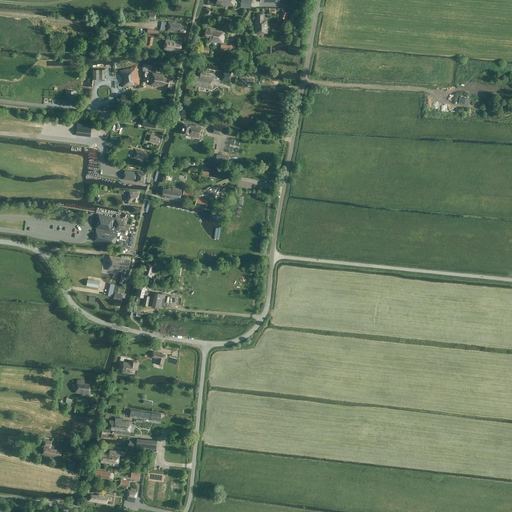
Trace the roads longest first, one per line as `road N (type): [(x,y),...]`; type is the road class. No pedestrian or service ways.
road 1 (unclassified): [(271,256),(318,0)]
road 2 (unclassified): [(511,280),(271,256)]
road 3 (unclassified): [(205,343),(84,314),(44,257)]
road 4 (unclassified): [(185,511),(205,343)]
road 5 (track): [(311,82),(442,97)]
road 6 (unclassified): [(205,343),(237,340),(257,325),(271,256)]
